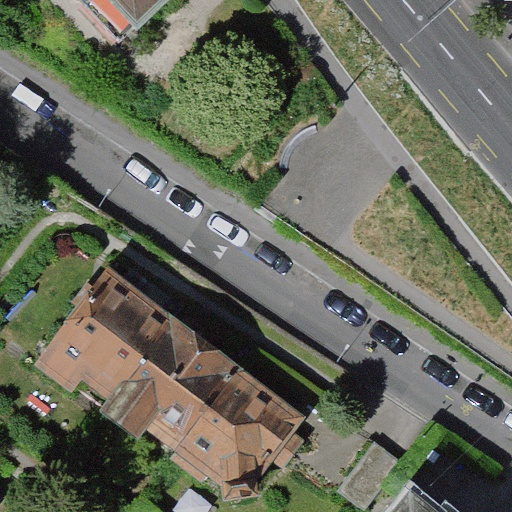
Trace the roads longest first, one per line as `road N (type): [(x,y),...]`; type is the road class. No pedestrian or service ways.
road 1 (residential): [(0,116),(511,451)]
road 2 (primary): [(405,0),(511,132)]
